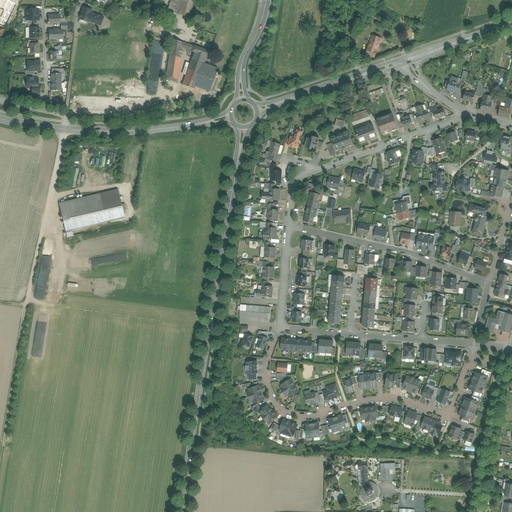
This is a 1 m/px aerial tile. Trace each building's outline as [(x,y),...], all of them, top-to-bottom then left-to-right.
[(8,1),(6,0),(0,0),(0,9),(4,11),(8,1)] [(194,0),(171,0),(168,11),(189,17),(194,0)] [(8,1),(4,11),(1,17),(0,17),(0,21),(7,25),(17,5),(8,1)] [(87,22),(88,22),(88,21),(93,23),(95,18),(96,18),(97,15),(91,13),(92,10),(83,7),(80,15),(79,17),(79,18),(79,19),(80,19),(87,22)] [(26,21),(40,21),(39,9),(26,9),(26,21)] [(49,15),(49,24),(60,24),(60,15),(49,15)] [(93,23),(100,25),(103,17),(97,15),(96,18),(95,18),(93,23)] [(61,29),(73,29),(74,22),(66,22),(66,19),(62,19),(61,29)] [(176,30),(177,21),(170,20),(168,28),(176,30)] [(30,38),(40,38),(40,27),(30,27),(30,38)] [(50,30),(50,39),(63,39),(63,30),(50,30)] [(372,35),(365,55),(375,58),(382,39),(372,35)] [(180,62),(182,48),(183,42),(171,39),(169,60),(180,62)] [(192,51),(193,46),(186,44),(183,42),(182,48),(186,49),(192,51)] [(31,54),(39,54),(39,43),(30,43),(31,54)] [(192,51),(194,52),(207,56),(208,57),(210,52),(193,46),(192,51)] [(50,52),(50,62),(58,61),(58,51),(50,52)] [(207,56),(194,52),(192,59),(204,64),(204,63),(207,56)] [(204,64),(192,59),(182,85),(195,89),(195,86),(204,64)] [(180,62),(169,60),(166,79),(177,83),(180,62)] [(28,62),(28,71),(40,70),(39,61),(28,62)] [(204,64),(195,86),(209,92),(218,68),(204,63),(204,64)] [(51,74),(51,90),(61,90),(61,73),(51,74)] [(26,78),(27,88),(32,88),(32,93),(40,93),(40,85),(38,85),(38,78),(26,78)] [(456,83),(450,81),(447,89),(454,91),(453,92),(458,94),(458,92),(461,84),(460,84),(456,83)] [(485,86),(483,85),(481,90),(480,96),(483,96),(484,95),(487,96),(488,90),(484,89),(485,86)] [(383,89),(365,95),(368,101),(385,94),(383,89)] [(475,94),(466,91),(464,95),(463,100),(473,102),(475,94)] [(487,96),(484,95),(483,96),(482,102),(492,104),(493,97),(487,96)] [(482,102),(480,110),(490,112),(492,104),(482,102)] [(505,108),(500,107),(498,116),(510,118),(511,110),(505,108)] [(438,110),(433,112),(435,116),(436,119),(445,116),(443,109),(438,110)] [(367,110),(350,116),(352,123),(370,116),(367,110)] [(425,111),(421,112),(424,120),(429,118),(427,113),(427,111),(425,111)] [(416,114),(418,122),(424,120),(421,112),(418,114),(416,114)] [(392,114),(377,119),(383,134),(398,129),(392,114)] [(401,119),(402,122),(404,127),(412,124),(411,121),(411,118),(410,116),(405,118),(401,119)] [(345,122),(336,119),(335,125),(343,128),(345,122)] [(373,125),(355,131),(359,143),(364,141),(377,137),(373,125)] [(295,138),(291,137),(291,138),(289,145),(288,146),(296,148),(299,139),(301,131),(297,130),(296,133),(297,133),(295,138)] [(475,133),(467,131),(466,140),(474,141),(475,133)] [(455,132),(448,134),(451,143),(458,140),(455,132)] [(349,133),(331,139),(332,143),(335,152),(336,151),(336,152),(339,151),(339,150),(349,147),(352,146),(353,145),(351,139),(349,133)] [(313,136),(312,139),(308,138),(305,147),(311,149),(312,145),(317,147),(318,141),(319,138),(313,136)] [(510,137),(502,136),(500,145),(508,147),(509,143),(510,137)] [(441,139),(433,141),(435,147),(437,153),(445,150),(441,139)] [(281,145),(272,142),(270,148),(269,152),(275,154),(278,155),(281,145)] [(332,143),(326,145),(330,156),(336,154),(335,152),(332,143)] [(395,149),(386,153),(389,160),(398,157),(395,149)] [(421,152),(419,152),(418,151),(417,151),(415,149),(414,150),(412,161),(413,163),(414,163),(417,163),(419,162),(422,162),(423,163),(423,156),(424,154),(423,152),(423,153),(421,152)] [(484,153),(483,163),(493,164),(493,162),(497,163),(498,156),(493,155),(493,151),(487,150),(487,153),(484,153)] [(366,173),(354,169),(352,177),(356,178),(356,180),(363,182),(366,173)] [(499,170),(496,169),(496,171),(494,177),(506,180),(507,180),(509,172),(499,170)] [(276,171),(271,170),(271,171),(270,181),(281,181),(281,177),(281,171),(276,171)] [(439,172),(433,173),(433,185),(446,185),(445,172),(439,172)] [(374,173),(372,179),(370,186),(376,188),(377,185),(380,184),(383,184),(383,178),(381,179),(382,175),(378,174),(374,173)] [(340,180),(329,177),(329,179),(327,186),(327,187),(336,189),(338,189),(340,184),(340,180)] [(506,180),(495,177),(493,186),(492,185),(492,186),(504,188),(506,180)] [(462,180),(458,179),(456,189),(460,190),(460,191),(464,191),(468,192),(469,187),(470,182),(466,181),(466,180),(462,179),(462,180)] [(345,185),(340,184),(338,189),(336,189),(336,192),(343,193),(345,185)] [(504,188),(492,186),(490,194),(494,195),(501,196),(503,188),(504,188)] [(275,189),(271,189),(271,190),(270,194),(265,194),(263,194),(263,199),(266,199),(272,200),(279,200),(280,193),(279,193),(279,190),(275,189)] [(121,205),(118,190),(59,203),(65,227),(106,218),(123,214),(123,210),(121,205)] [(311,192),(310,192),(309,199),(319,202),(318,201),(319,195),(320,195),(320,194),(318,194),(311,192)] [(405,196),(390,199),(392,208),(396,207),(397,213),(408,211),(405,196)] [(307,207),(317,209),(316,209),(318,202),(319,202),(309,199),(307,207)] [(336,201),(329,199),(327,208),(334,209),(334,208),(336,201)] [(483,208),(471,204),(469,211),(476,213),(481,214),(483,208)] [(317,209),(307,207),(305,214),(316,216),(315,216),(316,209),(317,209)] [(489,209),(483,208),(481,214),(480,216),(487,218),(489,209)] [(273,210),(270,209),(270,211),(270,215),(268,215),(268,220),(278,221),(279,210),(273,210)] [(351,210),(333,211),(335,223),(347,222),(347,225),(352,224),(351,210)] [(408,211),(397,213),(399,220),(410,218),(409,214),(408,211)] [(462,212),(450,211),(449,225),(460,226),(462,212)] [(481,214),(476,213),(477,214),(476,217),(476,216),(476,217),(475,217),(474,217),(474,218),(473,219),(474,220),(474,221),(475,221),(476,221),(473,233),(481,235),(485,220),(486,220),(487,218),(480,216),(481,214)] [(124,218),(123,214),(106,218),(107,222),(124,218)] [(316,216),(305,214),(303,221),(314,224),(313,223),(315,216),(316,217),(316,216)] [(72,230),(107,222),(106,218),(65,227),(66,232),(72,230)] [(369,227),(359,224),(358,228),(357,233),(367,236),(369,227)] [(272,228),(266,227),(266,228),(267,228),(267,233),(266,233),(266,238),(276,239),(277,231),(275,231),(276,228),(272,228)] [(376,228),(375,235),(374,237),(385,240),(387,231),(384,231),(384,230),(382,229),(376,228)] [(410,235),(403,233),(401,243),(403,244),(406,245),(406,244),(408,245),(409,240),(411,235),(410,235)] [(424,249),(426,236),(418,235),(417,242),(417,248),(424,249)] [(426,236),(424,249),(432,250),(433,247),(434,237),(426,236)] [(311,241),(303,240),(302,245),(301,250),(303,250),(309,251),(310,251),(310,250),(310,248),(311,241)] [(334,246),(326,245),(326,250),(325,250),(324,255),(333,256),(334,246)] [(447,246),(444,245),(440,254),(448,257),(452,248),(447,246)] [(270,247),(267,247),(267,250),(265,250),(265,257),(275,258),(276,248),(270,247)] [(354,250),(346,250),(346,255),(345,255),(345,259),(349,260),(353,260),(354,250)] [(511,251),(507,250),(503,262),(511,264),(511,251)] [(462,253),(461,253),(458,262),(466,265),(469,256),(468,256),(462,253)] [(374,255),(366,254),(366,259),(365,259),(365,264),(368,264),(373,265),(374,255)] [(259,266),(263,267),(264,262),(262,261),(259,261),(259,258),(254,257),(254,261),(259,261),(259,266)] [(302,258),(301,258),(300,263),(299,268),(301,268),(307,269),(308,269),(309,258),(308,258),(302,258)] [(395,259),(387,258),(386,264),(385,264),(385,268),(387,269),(394,269),(395,259)] [(487,263),(479,260),(475,268),(476,268),(484,271),(484,272),(487,263)] [(412,262),(403,261),(402,272),(410,272),(410,274),(411,274),(411,267),(412,262)] [(505,264),(498,262),(496,269),(503,271),(505,264)] [(426,267),(417,266),(417,268),(417,275),(416,277),(418,277),(424,277),(425,278),(426,267)] [(269,267),(265,267),(264,272),(263,277),(273,278),(274,271),(272,271),(273,267),(269,267)] [(433,272),(432,272),(432,277),(431,286),(441,286),(442,272),(433,272)] [(300,276),(298,275),(298,281),(297,281),(297,285),(305,286),(306,276),(300,276)] [(456,278),(448,277),(447,288),(455,289),(456,285),(456,278)] [(507,281),(499,279),(497,288),(505,290),(507,281)] [(264,292),(264,286),(261,286),(259,286),(258,297),(258,299),(266,300),(267,297),(262,296),(262,292),(264,292)] [(267,286),(264,286),(264,292),(262,292),(262,296),(267,297),(272,297),(272,292),(272,287),(267,286)] [(418,289),(407,287),(407,295),(406,299),(411,299),(411,300),(412,300),(417,300),(418,289)] [(468,288),(467,288),(468,288),(467,289),(466,302),(477,303),(476,303),(478,289),(468,288)] [(505,290),(497,288),(494,295),(502,298),(505,290)] [(298,294),(296,293),(295,299),(294,303),(297,304),(303,304),(303,300),(304,295),(304,294),(298,294)] [(440,297),(434,296),(434,297),(433,304),(443,305),(443,297),(440,297)] [(443,305),(433,304),(432,313),(439,313),(442,313),(443,305)] [(415,306),(407,305),(405,305),(404,315),(406,315),(413,316),(414,316),(415,306)] [(467,308),(465,308),(464,318),(472,319),(473,309),(467,308)] [(302,312),(294,311),(294,312),(293,317),(292,321),(301,322),(302,312)] [(511,314),(498,311),(496,319),(495,324),(496,325),(500,326),(499,330),(510,333),(511,326),(511,314)] [(496,319),(489,318),(488,317),(488,318),(484,332),(494,334),(496,325),(495,324),(496,319)] [(432,319),(431,319),(431,324),(430,324),(430,329),(433,329),(433,331),(438,331),(439,320),(437,319),(432,319)] [(407,321),(403,321),(402,331),(413,332),(414,322),(413,322),(407,321)] [(461,324),(457,323),(457,324),(456,334),(468,335),(469,324),(461,324)] [(254,337),(245,334),(241,344),(250,348),(254,337)] [(269,338),(260,335),(256,346),(264,350),(269,338)] [(290,339),(282,339),(281,349),(288,350),(289,341),(290,339)] [(304,340),(296,340),(296,341),(295,350),(303,351),(304,340)] [(312,341),(304,340),(303,351),(311,352),(311,351),(312,342),(312,341)] [(415,348),(406,347),(405,351),(405,358),(410,359),(413,359),(414,359),(414,353),(415,348)] [(429,349),(422,349),(422,352),(421,359),(421,360),(428,360),(429,349)] [(436,350),(429,349),(428,360),(434,361),(435,361),(436,354),(436,350)] [(462,352),(446,351),(446,355),(445,362),(453,363),(453,365),(461,366),(462,352)] [(257,365),(257,361),(246,362),(246,366),(246,371),(247,370),(247,374),(248,374),(257,374),(258,374),(258,370),(258,365),(257,365)] [(287,364),(278,364),(277,371),(278,371),(287,372),(288,364),(287,364)] [(482,370),(481,374),(487,377),(489,378),(491,373),(482,370)] [(481,374),(475,372),(472,381),(485,386),(486,382),(487,377),(481,374)] [(375,373),(370,374),(370,373),(367,374),(369,388),(377,387),(377,382),(376,376),(375,373)] [(358,376),(359,379),(359,385),(360,389),(369,388),(367,374),(363,374),(363,375),(358,376)] [(395,376),(387,374),(385,386),(389,387),(391,387),(393,387),(394,381),(395,376)] [(409,379),(406,378),(404,383),(402,388),(407,390),(410,391),(415,378),(410,377),(409,377),(409,379)] [(421,381),(415,378),(410,391),(416,394),(421,381)] [(290,379),(281,385),(282,387),(280,388),(283,393),(294,386),(290,379)] [(351,379),(344,381),(347,393),(350,392),(353,392),(353,391),(354,391),(353,385),(351,379)] [(485,386),(472,381),(469,389),(474,391),(481,393),(483,389),(484,389),(485,386)] [(322,391),(326,402),(341,396),(336,383),(326,387),(327,390),(322,391)] [(259,385),(248,389),(249,391),(247,392),(249,397),(261,392),(259,385)] [(294,386),(283,393),(286,397),(288,395),(289,398),(298,392),(294,386)] [(435,390),(426,387),(425,387),(424,389),(422,396),(431,400),(433,396),(435,390)] [(451,392),(442,388),(442,389),(440,395),(437,402),(446,405),(451,392)] [(481,393),(474,391),(472,396),(481,400),(483,394),(481,393)] [(261,392),(249,397),(250,402),(253,401),(253,403),(264,400),(261,392)] [(315,393),(315,392),(305,395),(308,406),(318,403),(318,402),(315,393)] [(471,400),(465,398),(462,406),(475,411),(476,408),(478,403),(471,400)] [(267,405),(259,413),(262,416),(261,416),(264,419),(272,411),(267,405)] [(376,406),(369,407),(371,421),(376,420),(375,417),(378,417),(376,406)] [(402,409),(391,406),(391,407),(390,414),(389,415),(400,417),(400,416),(401,413),(401,414),(402,411),(402,409)] [(475,411),(462,406),(459,414),(463,416),(468,418),(467,420),(470,422),(471,419),(473,419),(474,415),(475,415),(474,414),(475,411)] [(369,407),(361,409),(362,419),(365,419),(366,421),(371,421),(369,407)] [(272,411),(264,419),(267,422),(268,421),(270,424),(278,416),(272,411)] [(417,414),(409,411),(407,415),(404,423),(405,423),(411,425),(411,427),(413,427),(414,426),(414,425),(414,424),(415,420),(417,415),(417,414)] [(342,416),(341,415),(339,416),(339,417),(339,418),(335,419),(339,430),(346,428),(345,424),(342,416)] [(423,423),(421,427),(421,428),(429,431),(433,421),(425,417),(423,423)] [(335,419),(332,420),(332,419),(331,419),(329,419),(329,420),(333,432),(339,430),(335,419)] [(290,422),(283,420),(280,430),(282,431),(281,433),(286,435),(290,422)] [(429,431),(429,433),(435,435),(439,425),(440,423),(433,421),(429,431)] [(297,425),(290,422),(286,435),(290,437),(291,434),(294,435),(297,425)] [(461,429),(452,426),(448,436),(457,439),(460,431),(461,429)] [(474,434),(466,431),(466,433),(463,439),(471,443),(474,434)] [(395,463),(381,464),(381,470),(381,476),(378,476),(379,481),(392,481),(392,470),(395,470),(395,463)] [(367,464),(358,464),(356,465),(355,466),(356,468),(357,469),(358,469),(359,481),(359,484),(362,484),(362,485),(368,484),(368,482),(368,469),(367,469),(367,464)] [(371,483),(368,482),(368,484),(362,485),(362,484),(359,484),(359,486),(360,485),(361,497),(365,501),(366,500),(369,500),(372,500),(374,499),(377,497),(377,496),(378,488),(376,486),(374,484),(371,483)]
